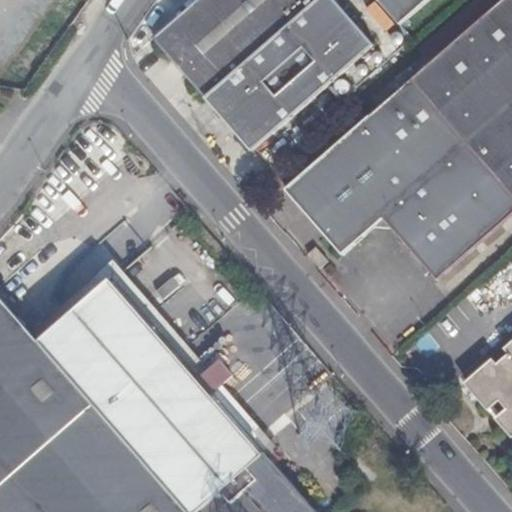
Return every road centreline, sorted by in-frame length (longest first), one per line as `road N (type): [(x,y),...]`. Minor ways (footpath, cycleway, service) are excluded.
road 1 (unclassified): [(86,57),(491,511)]
road 2 (unclassified): [(0,180),(86,57)]
